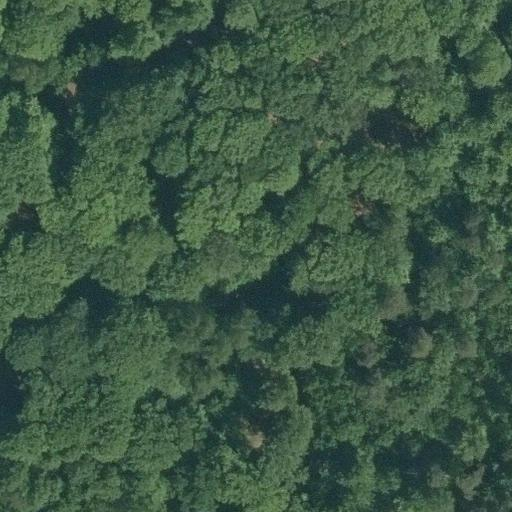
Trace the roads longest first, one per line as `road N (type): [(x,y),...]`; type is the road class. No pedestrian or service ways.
road 1 (track): [(17,46),(100,99),(430,349),(511,400)]
road 2 (track): [(233,511),(250,423),(418,155),(434,104),(438,0)]
